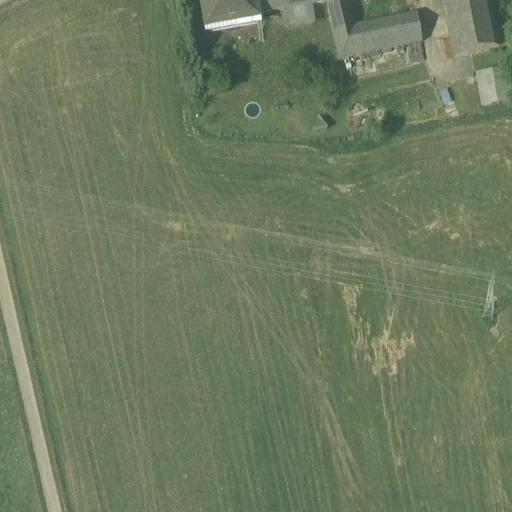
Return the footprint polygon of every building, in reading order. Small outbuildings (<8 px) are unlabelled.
[(200,0),(206,31),(258,22),(257,17),(254,0),(200,0)] [(254,0),(257,17),(326,5),(324,0),(254,0)] [(348,0),(324,0),(326,5),(339,61),(360,57),(355,27),(348,0)] [(489,0),(442,0),(454,60),(500,51),(497,34),(489,0)] [(416,16),(355,27),(360,57),(421,45),(416,16)] [(511,30),(497,34),(500,51),(511,48),(511,30)] [(503,70),(478,73),(482,108),(511,104),(511,93),(511,81),(505,82),(503,70)]
